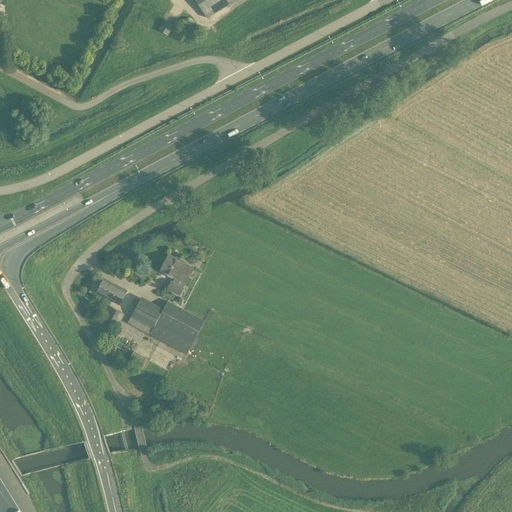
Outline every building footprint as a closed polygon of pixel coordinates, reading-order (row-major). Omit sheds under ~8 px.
[(196,0),(207,17),(234,0),(196,0)] [(162,21),(158,28),(168,35),(173,28),(162,21)] [(169,254),(161,269),(176,277),(173,282),(172,282),(168,288),(179,294),(183,288),(186,282),(193,268),(169,254)] [(104,278),(97,292),(120,304),(127,290),(104,278)] [(142,296),(127,323),(187,354),(205,320),(168,301),(164,308),(142,296)] [(108,305),(101,319),(117,328),(124,314),(108,305)] [(134,351),(127,363),(140,370),(147,358),(134,351)]
